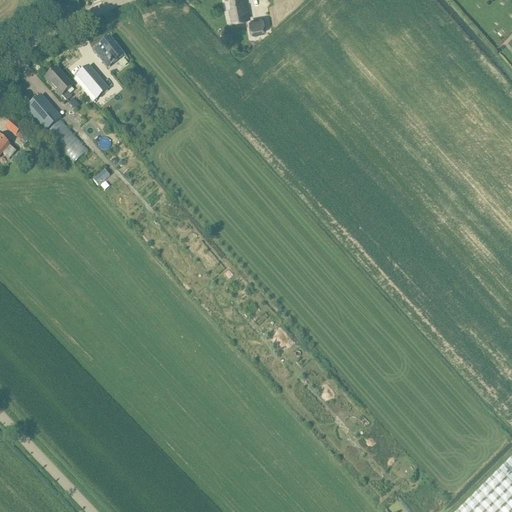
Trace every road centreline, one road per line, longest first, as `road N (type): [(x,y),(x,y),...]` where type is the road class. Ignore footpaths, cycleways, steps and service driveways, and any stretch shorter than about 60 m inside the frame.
road 1 (tertiary): [(0,73),(77,17),(121,0)]
road 2 (unclassified): [(91,511),(0,415)]
